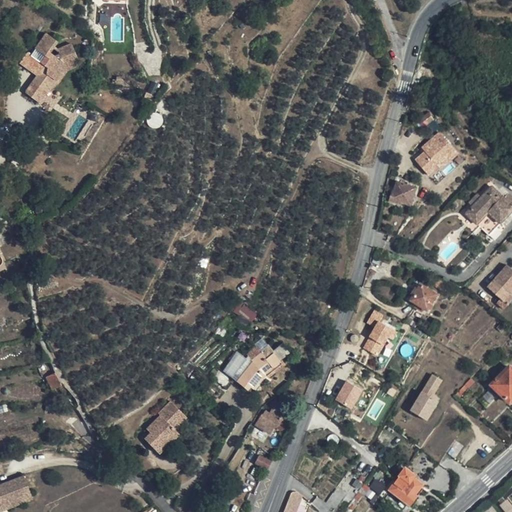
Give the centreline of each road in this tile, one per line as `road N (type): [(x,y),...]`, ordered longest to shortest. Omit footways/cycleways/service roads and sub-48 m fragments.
road 1 (tertiary): [(267,511),(349,302),(411,52)]
road 2 (unknown): [(370,213),(441,265),(466,273),(511,255)]
